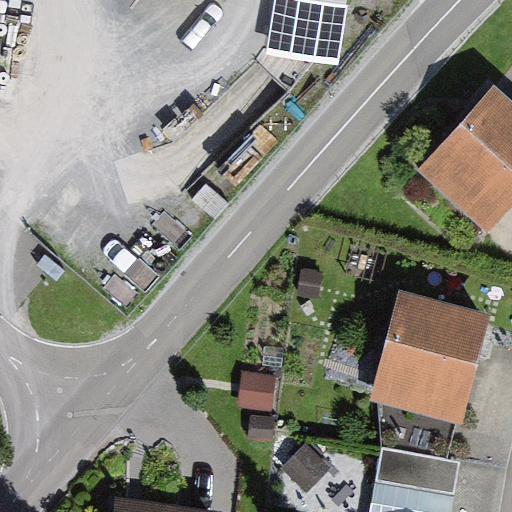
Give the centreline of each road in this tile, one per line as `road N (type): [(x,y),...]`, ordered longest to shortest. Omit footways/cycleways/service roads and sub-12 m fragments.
road 1 (tertiary): [(464,0),(147,351),(66,403)]
road 2 (tertiary): [(66,403),(8,511)]
